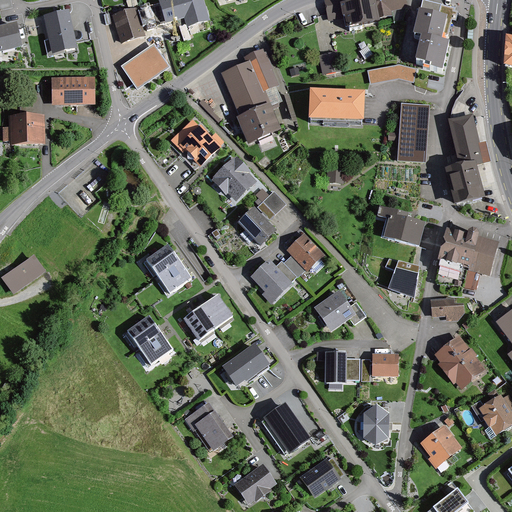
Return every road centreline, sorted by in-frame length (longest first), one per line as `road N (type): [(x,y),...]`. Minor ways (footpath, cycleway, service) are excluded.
road 1 (residential): [(123,124),(372,480)]
road 2 (residential): [(467,0),(440,137),(447,215),(421,334)]
road 3 (residential): [(306,0),(269,17),(123,124)]
road 4 (secondary): [(511,183),(493,89),(498,0)]
road 5 (residential): [(395,511),(421,334)]
road 6 (residential): [(123,124),(0,227)]
road 7 (residential): [(95,0),(123,124)]
